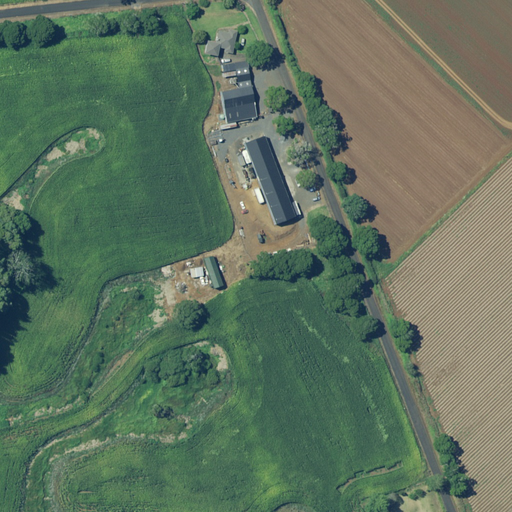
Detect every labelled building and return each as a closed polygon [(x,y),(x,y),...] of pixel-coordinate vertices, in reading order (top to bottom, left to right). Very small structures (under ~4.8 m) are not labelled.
[(232,53),(236,30),(228,29),(228,32),(217,30),(215,42),(206,40),(204,53),(217,56),(218,48),(224,48),(223,51),(232,53)] [(257,117),(246,60),(221,64),(224,79),(235,77),(237,88),(220,91),(221,95),(217,96),(219,103),(221,103),(225,123),(257,117)] [(294,216),(264,135),(243,143),(274,224),(294,216)] [(212,255),(203,258),(213,288),(222,285),(212,255)] [(204,266),(190,268),(191,278),(205,276),(204,266)]
